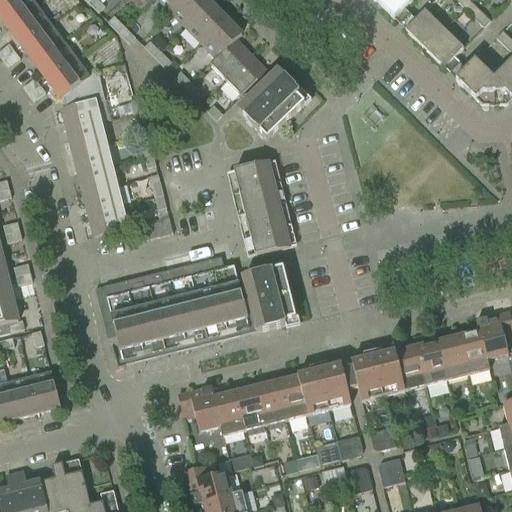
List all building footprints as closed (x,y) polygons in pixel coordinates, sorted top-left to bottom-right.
[(28,0),(13,0),(0,10),(0,21),(8,32),(36,11),(28,0)] [(0,0),(0,10),(13,0),(0,0)] [(104,9),(95,0),(92,0),(88,5),(98,16),(104,9)] [(185,0),(155,0),(170,15),(185,0)] [(210,6),(204,0),(185,0),(170,15),(185,31),(210,6)] [(410,0),(376,0),(374,3),(394,22),(413,2),(410,0)] [(466,0),(455,0),(454,1),(464,11),(471,4),(466,0)] [(480,14),(471,4),(464,11),(474,21),(480,14)] [(226,22),(210,6),(185,31),(200,46),(226,22)] [(36,11),(8,32),(21,49),(49,28),(36,11)] [(405,33),(424,52),(444,32),(424,13),(405,33)] [(490,23),(480,14),(474,21),(483,30),(490,23)] [(114,19),(107,25),(118,36),(124,30),(114,19)] [(241,38),(226,22),(200,46),(215,62),(216,62),(235,43),(235,44),(241,38)] [(49,28),(21,49),(34,67),(62,45),(49,28)] [(134,40),(124,30),(118,36),(128,47),(134,40)] [(444,32),(424,52),(444,71),(463,51),(444,32)] [(496,40),(506,50),(511,43),(502,34),(496,40)] [(250,59),(235,44),(235,43),(216,62),(215,62),(209,68),(225,84),(250,59)] [(150,44),(144,50),(154,61),(160,55),(150,44)] [(62,45),(34,67),(47,84),(75,63),(62,45)] [(0,53),(0,59),(2,63),(14,54),(9,47),(0,53)] [(20,61),(14,54),(2,63),(8,70),(20,61)] [(171,65),(160,55),(154,61),(165,71),(171,65)] [(266,75),(250,59),(225,84),(241,100),(266,75)] [(506,108),(511,101),(511,62),(493,81),(494,108),(506,108)] [(75,63),(47,84),(60,102),(63,100),(62,99),(88,81),(88,80),(75,63)] [(474,63),(455,82),(482,108),(494,108),(493,81),(474,63)] [(124,67),(115,69),(116,73),(121,77),(126,74),(124,67)] [(88,81),(62,99),(63,100),(65,111),(96,105),(104,103),(99,81),(94,75),(88,80),(88,81)] [(180,75),(174,81),(184,91),(190,85),(180,75)] [(267,144),(304,107),(297,99),(299,97),(278,75),(238,114),(267,144)] [(23,90),(28,98),(40,89),(35,82),(23,90)] [(200,95),(190,85),(184,91),(193,101),(200,95)] [(40,89),(28,98),(33,105),(45,96),(40,89)] [(130,104),(133,117),(142,115),(138,102),(130,104)] [(96,105),(65,111),(62,112),(67,134),(101,125),(96,105)] [(213,109),(207,115),(216,124),(222,118),(213,109)] [(142,115),(133,117),(136,130),(145,127),(142,115)] [(101,125),(67,134),(72,155),(107,146),(101,125)] [(141,146),(144,159),(152,157),(149,144),(141,146)] [(107,146),(72,155),(78,175),(112,167),(107,146)] [(152,157),(144,159),(147,171),(155,169),(152,157)] [(271,165),(249,170),(233,174),(239,196),(254,192),(273,188),(271,179),(275,178),(271,165)] [(112,167),(78,175),(83,196),(117,188),(112,167)] [(7,183),(0,185),(0,194),(9,192),(7,183)] [(151,188),(154,201),(163,199),(160,186),(151,188)] [(117,188),(83,196),(88,217),(122,209),(117,188)] [(273,188),(254,192),(239,196),(244,217),(259,213),(282,208),(279,195),(275,196),(273,188)] [(9,192),(0,194),(0,203),(11,201),(9,192)] [(163,199),(154,201),(158,213),(166,211),(163,199)] [(282,208),(259,213),(244,217),(249,238),(283,230),(281,221),(285,220),(282,208)] [(122,209),(88,217),(94,239),(128,231),(122,209)] [(142,227),(146,243),(173,237),(168,220),(142,227)] [(17,225),(3,229),(5,238),(19,234),(17,225)] [(293,250),(289,237),(286,238),(283,230),(249,238),(255,260),(293,250)] [(19,234),(5,238),(7,246),(21,243),(19,234)] [(103,290),(95,292),(107,342),(116,340),(117,345),(111,347),(117,371),(125,369),(123,363),(134,361),(249,332),(241,300),(234,270),(224,272),(222,263),(222,261),(189,269),(103,290)] [(28,267),(13,271),(15,279),(30,276),(28,267)] [(243,282),(247,298),(256,336),(286,328),(285,325),(296,322),(283,272),(243,282)] [(30,276),(15,279),(18,288),(32,285),(30,276)] [(7,282),(0,283),(0,305),(13,303),(7,282)] [(13,303),(0,305),(0,328),(8,327),(18,325),(13,303)] [(475,324),(478,334),(479,334),(486,363),(487,363),(508,358),(504,342),(511,339),(511,325),(510,315),(475,324)] [(24,332),(22,324),(18,325),(8,327),(10,336),(24,332)] [(463,330),(456,332),(468,379),(489,373),(487,363),(486,363),(479,334),(478,334),(465,337),(463,330)] [(451,341),(437,344),(447,384),(468,379),(456,332),(449,334),(451,341)] [(44,348),(40,334),(31,336),(35,351),(44,348)] [(447,384),(437,344),(427,347),(425,340),(414,342),(426,389),(447,384)] [(12,341),(0,344),(0,353),(14,350),(12,341)] [(393,355),(394,360),(396,359),(405,394),(426,389),(414,342),(407,344),(409,351),(393,355)] [(362,357),(364,363),(351,366),(352,370),(348,371),(342,373),(341,368),(328,371),(327,366),(317,369),(320,378),(310,381),(309,376),(299,379),(300,384),(298,384),(307,419),(351,408),(347,394),(353,392),(357,391),(361,405),(405,394),(396,359),(394,360),(393,355),(382,358),(384,362),(374,365),(372,355),(362,357)] [(281,376),(274,378),(286,424),(307,419),(298,384),(300,384),(299,379),(283,383),(281,376)] [(51,377),(29,382),(38,416),(59,411),(51,377)] [(269,386),(255,390),(265,429),(286,424),(274,378),(267,379),(269,386)] [(29,382),(8,387),(17,422),(38,416),(29,382)] [(239,386),(232,388),(244,435),(265,429),(255,390),(241,393),(239,386)] [(8,387),(0,389),(0,425),(17,422),(8,387)] [(227,397),(214,400),(213,400),(221,430),(220,430),(222,440),(244,435),(232,388),(225,390),(227,397)] [(199,435),(220,430),(221,430),(213,400),(214,400),(211,390),(177,398),(183,422),(195,419),(199,435)] [(511,404),(503,407),(508,428),(508,429),(511,427),(511,404)] [(511,427),(508,429),(508,428),(498,430),(503,452),(511,450),(511,427)] [(396,450),(391,431),(369,437),(373,452),(377,455),(396,450)] [(363,455),(359,439),(336,445),(341,464),(361,459),(363,455)] [(336,445),(315,450),(319,469),(341,464),(336,445)] [(511,450),(503,452),(509,473),(511,472),(511,450)] [(306,461),(296,463),(297,466),(299,474),(309,472),(306,461)] [(81,511),(90,510),(90,508),(78,462),(51,469),(55,482),(40,485),(39,483),(38,483),(45,511),(81,511)] [(405,485),(399,462),(380,466),(377,470),(382,490),(405,485)] [(193,509),(203,506),(202,505),(232,498),(232,497),(226,476),(210,480),(207,469),(184,475),(193,509)] [(372,493),(367,473),(363,470),(344,475),(350,499),(372,493)] [(23,475),(14,477),(23,511),(45,511),(38,483),(26,486),(23,475)] [(0,511),(23,511),(14,477),(6,479),(8,491),(0,492),(0,511)] [(117,511),(113,494),(99,497),(101,505),(90,508),(90,510),(81,511),(117,511)] [(202,505),(203,506),(204,511),(246,511),(242,495),(232,497),(232,498),(202,505)]
